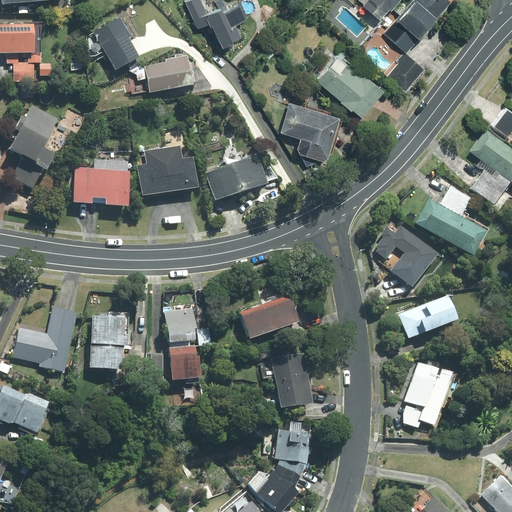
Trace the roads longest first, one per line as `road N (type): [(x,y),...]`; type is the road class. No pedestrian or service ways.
road 1 (residential): [(323,216),(278,237),(168,259),(106,260),(0,244)]
road 2 (residential): [(339,511),(354,457),(357,394),(344,278),(323,216)]
road 3 (residential): [(511,17),(405,146),(323,216)]
